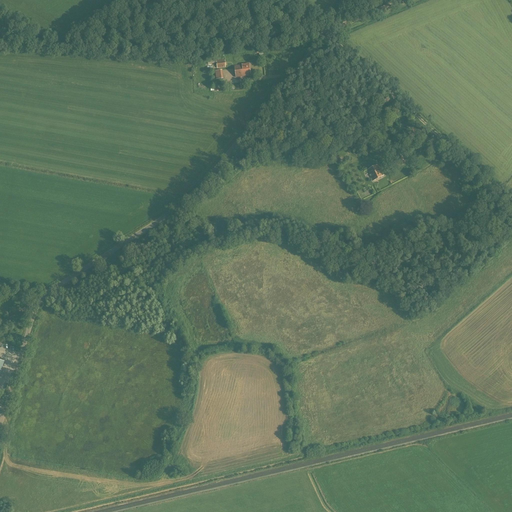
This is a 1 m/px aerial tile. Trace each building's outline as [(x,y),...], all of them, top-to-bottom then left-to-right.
[(216,63),(217,68),(225,67),(225,60),(216,61),(216,63)] [(234,66),(236,77),(251,75),(249,63),(242,64),(242,65),(234,66)] [(223,79),(222,70),(215,71),(216,79),(223,79)] [(403,157),(394,163),(398,168),(407,162),(403,157)] [(377,165),(367,170),(372,181),(384,175),(381,170),(380,171),(377,165)]
